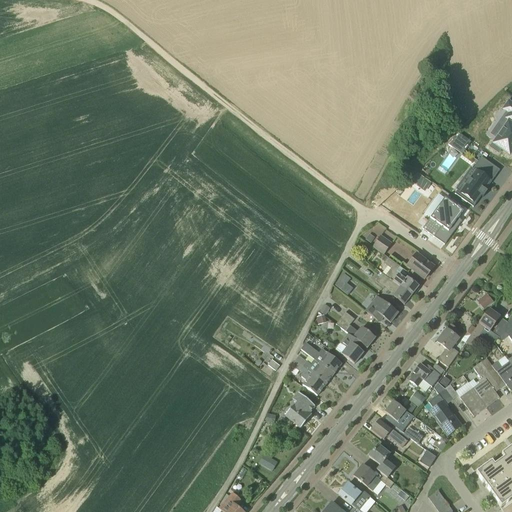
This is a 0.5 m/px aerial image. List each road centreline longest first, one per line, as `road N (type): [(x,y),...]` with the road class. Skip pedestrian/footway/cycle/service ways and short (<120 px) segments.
road 1 (track): [(450,264),(364,212),(115,15),(84,0)]
road 2 (unclassified): [(364,212),(210,511)]
road 3 (tertiary): [(270,511),(474,253)]
road 4 (residential): [(476,511),(449,468),(452,452),(511,408)]
